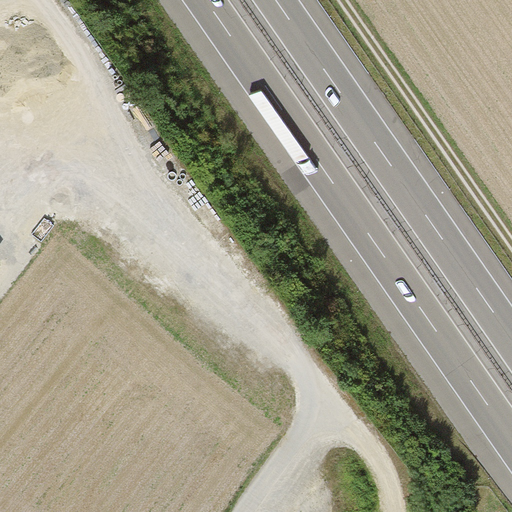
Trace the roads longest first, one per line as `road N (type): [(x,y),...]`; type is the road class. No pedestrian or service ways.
road 1 (motorway): [(205,0),(511,440)]
road 2 (motorway): [(511,336),(277,0)]
road 3 (track): [(511,253),(337,0)]
road 4 (track): [(392,511),(379,458),(323,400)]
